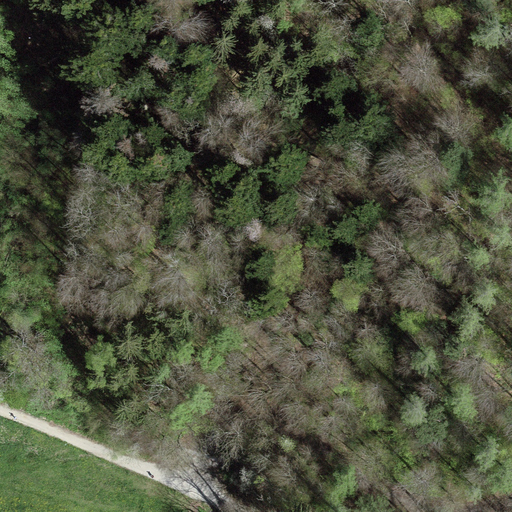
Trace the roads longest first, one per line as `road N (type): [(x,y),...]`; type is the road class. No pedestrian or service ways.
road 1 (track): [(184,476),(224,426),(269,419),(381,493),(434,511)]
road 2 (track): [(0,403),(184,476),(230,511)]
